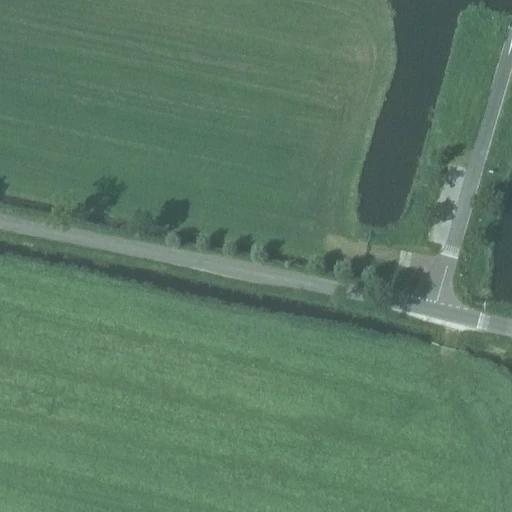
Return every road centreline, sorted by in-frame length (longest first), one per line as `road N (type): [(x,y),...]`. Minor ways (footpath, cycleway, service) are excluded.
road 1 (unclassified): [(511,330),(0,220)]
road 2 (track): [(444,268),(335,245),(320,220)]
